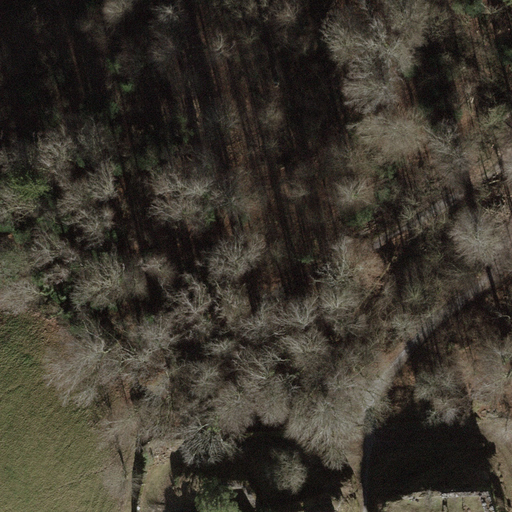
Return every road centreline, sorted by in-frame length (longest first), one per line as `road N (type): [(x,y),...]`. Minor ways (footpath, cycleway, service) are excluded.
road 1 (track): [(511,252),(499,276),(417,342),(383,386),(367,453),(365,511)]
road 2 (track): [(511,468),(490,440),(367,453)]
